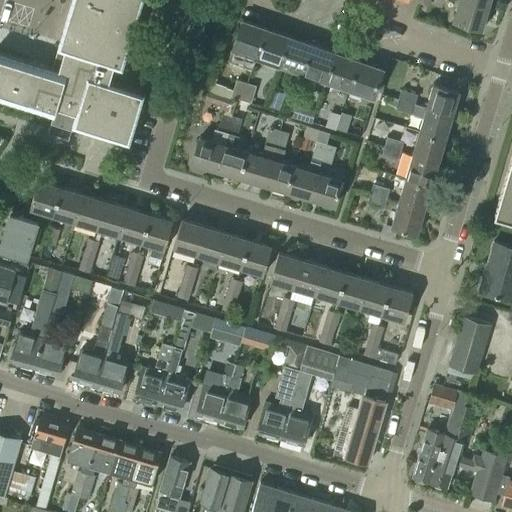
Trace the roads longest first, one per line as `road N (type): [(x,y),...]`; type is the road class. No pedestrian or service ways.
road 1 (residential): [(398,498),(0,379)]
road 2 (residential): [(447,273),(154,189),(149,182),(166,121)]
road 3 (residential): [(398,498),(398,450),(447,273)]
road 4 (residential): [(447,273),(507,67)]
road 5 (residential): [(257,0),(261,12),(373,51),(410,40)]
